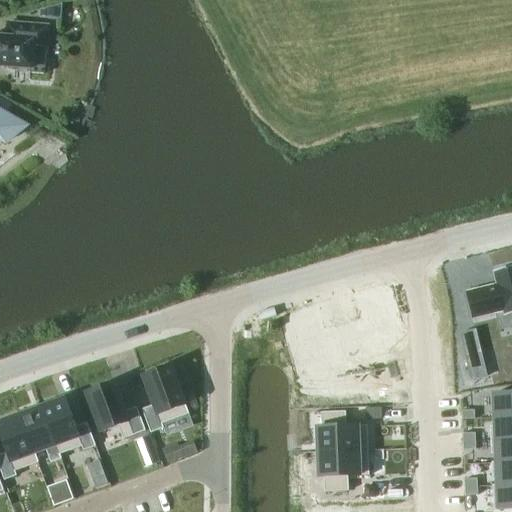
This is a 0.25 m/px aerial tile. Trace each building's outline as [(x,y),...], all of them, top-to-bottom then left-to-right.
[(39,18),(61,20),(62,4),(40,11),(39,18)] [(48,27),(20,25),(6,23),(5,37),(0,37),(0,67),(30,69),(30,73),(44,75),(48,27)] [(29,130),(0,113),(0,139),(5,142),(23,128),(28,131),(29,130)] [(496,285),(465,292),(471,319),(502,312),(504,317),(511,314),(511,267),(493,271),(496,285)] [(363,318),(346,323),(355,356),(397,345),(395,339),(398,339),(393,319),(390,320),(383,291),(358,297),(363,318)] [(314,309),(289,316),(297,344),(294,345),(299,365),(302,364),(303,370),(345,359),(336,325),(319,330),(314,309)] [(481,353),(465,357),(471,380),(486,377),(481,353)] [(151,407),(142,410),(150,434),(163,429),(162,424),(189,415),(186,407),(177,384),(184,382),(179,368),(172,371),(171,367),(143,377),(153,406),(151,407)] [(113,384),(86,394),(91,406),(100,433),(108,430),(118,426),(118,428),(123,440),(145,432),(136,408),(127,412),(125,412),(114,383),(113,384)] [(511,393),(494,394),(494,418),(511,417),(511,393)] [(64,399),(41,408),(60,460),(61,460),(60,455),(81,447),(83,452),(95,447),(87,423),(76,427),(75,428),(64,399)] [(41,408),(20,416),(37,464),(38,463),(36,456),(35,454),(45,450),(46,452),(50,464),(60,460),(41,408)] [(474,410),(462,411),(462,419),(474,419),(474,410)] [(322,428),(317,428),(318,453),(368,451),(367,426),(346,427),(335,427),(335,420),(346,420),(345,412),(321,413),(322,428)] [(6,454),(0,455),(0,470),(4,481),(16,476),(15,472),(37,464),(20,416),(0,422),(0,434),(7,453),(6,454)] [(511,417),(494,418),(495,427),(490,427),(490,441),(511,439),(511,417)] [(475,433),(462,434),(463,442),(475,442),(475,433)] [(150,437),(138,441),(148,467),(160,462),(150,437)] [(511,462),(511,439),(490,441),(491,454),(496,454),(496,462),(491,463),(491,464),(511,462)] [(475,442),(463,442),(463,450),(476,450),(475,442)] [(177,445),(162,450),(167,464),(182,459),(177,445)] [(368,451),(318,453),(319,478),(324,477),(324,492),(348,491),(348,483),(337,484),(337,477),(348,477),(369,476),(368,451)] [(511,485),(511,462),(491,464),(492,477),(497,477),(497,485),(492,485),(492,486),(511,485)] [(476,479),(464,480),(465,488),(477,487),(476,479)] [(55,485),(47,488),(51,499),(59,496),(55,485)] [(511,485),(492,486),(493,510),(511,509),(511,485)] [(477,487),(465,488),(465,496),(477,495),(477,487)]
